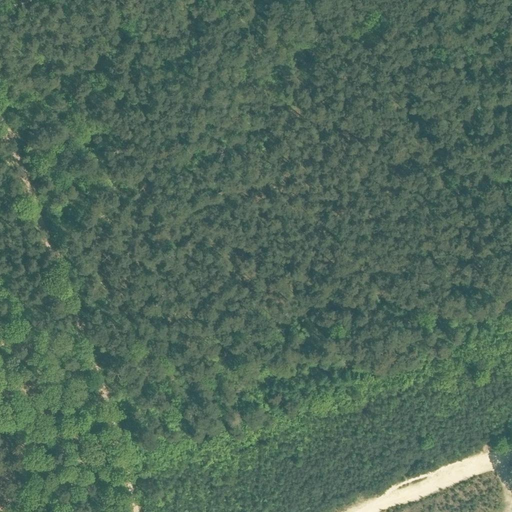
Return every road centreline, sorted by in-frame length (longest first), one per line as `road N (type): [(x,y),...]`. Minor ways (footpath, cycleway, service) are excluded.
road 1 (track): [(135,511),(116,429),(0,109)]
road 2 (track): [(511,448),(363,511)]
